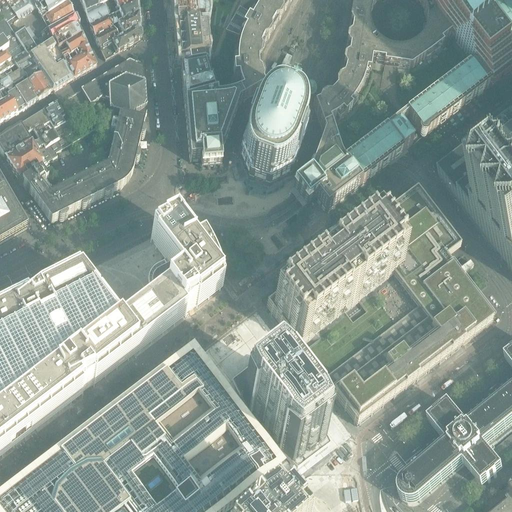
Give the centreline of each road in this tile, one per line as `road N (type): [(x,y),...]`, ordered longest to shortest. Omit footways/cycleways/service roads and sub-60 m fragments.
road 1 (tertiary): [(511,328),(372,442),(373,468)]
road 2 (unknown): [(116,397),(163,469),(152,489),(95,414)]
road 3 (residential): [(29,288),(155,223),(165,208),(166,178)]
road 4 (unknown): [(158,16),(178,19),(180,63),(218,61),(226,89),(281,88)]
road 5 (tertiary): [(511,379),(381,479)]
road 6 (unclassified): [(511,298),(412,168)]
road 7 (residential): [(166,178),(46,241)]
road 8 (residential): [(166,178),(161,48)]
road 9 (residential): [(104,70),(0,135)]
